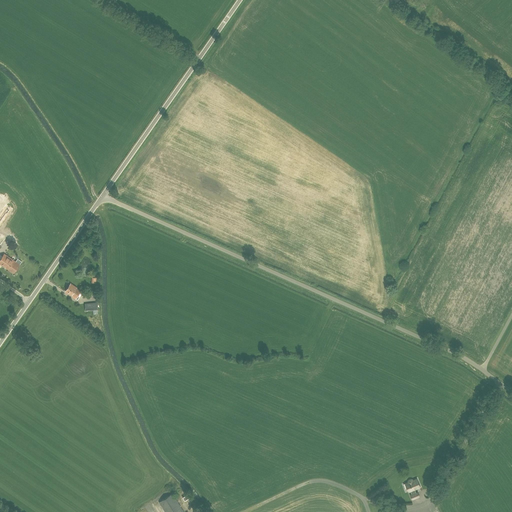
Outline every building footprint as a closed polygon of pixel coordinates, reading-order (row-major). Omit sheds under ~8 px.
[(0,228),(2,229),(16,208),(12,206),(0,222),(0,228)] [(0,248),(3,250),(10,237),(4,233),(0,239),(0,248)] [(0,263),(13,273),(21,261),(18,259),(16,262),(4,254),(0,259),(0,263)] [(78,295),(81,291),(76,288),(77,288),(71,283),(65,291),(77,300),(79,296),(78,295)] [(85,311),(98,310),(97,302),(85,303),(85,311)] [(409,482),(408,483),(406,484),(409,492),(411,491),(412,495),(411,496),(413,499),(420,497),(418,493),(417,493),(415,490),(421,487),(417,479),(413,481),(412,480),(411,480),(410,480),(409,481),(409,482)]
